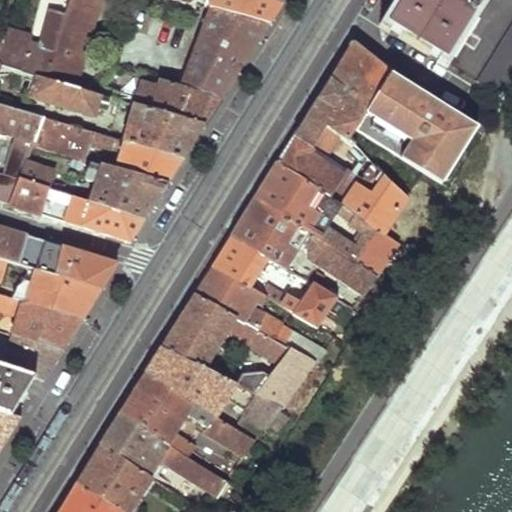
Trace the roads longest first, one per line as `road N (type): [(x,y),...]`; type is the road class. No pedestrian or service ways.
road 1 (primary): [(35,511),(346,17)]
road 2 (primary): [(316,0),(152,266)]
road 3 (primary): [(152,266),(2,511)]
road 4 (residential): [(346,17),(511,129)]
road 5 (residential): [(152,266),(0,216)]
